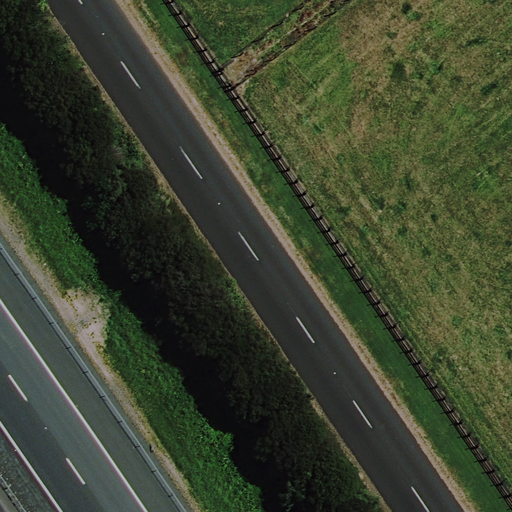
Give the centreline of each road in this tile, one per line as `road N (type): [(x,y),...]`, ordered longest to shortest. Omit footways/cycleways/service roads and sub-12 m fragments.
road 1 (unclassified): [(422,511),(72,0)]
road 2 (motorway): [(0,357),(106,511)]
